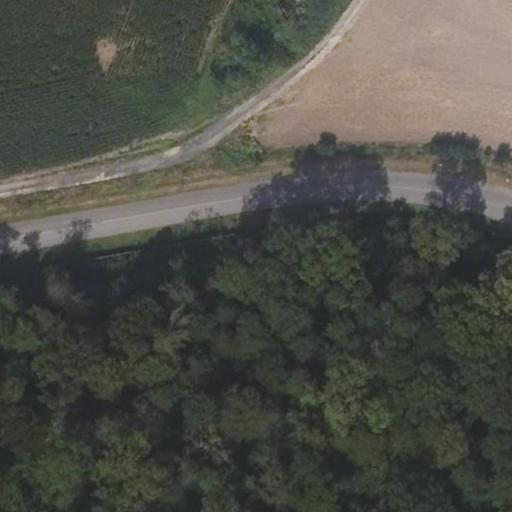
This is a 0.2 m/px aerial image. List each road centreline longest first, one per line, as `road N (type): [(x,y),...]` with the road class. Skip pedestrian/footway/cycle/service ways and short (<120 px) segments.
road 1 (tertiary): [(0,242),(339,185),(434,189),(511,209)]
road 2 (track): [(402,511),(251,470),(82,442),(0,440)]
road 3 (track): [(0,178),(157,146),(305,65),(342,0)]
road 4 (track): [(305,65),(216,204)]
